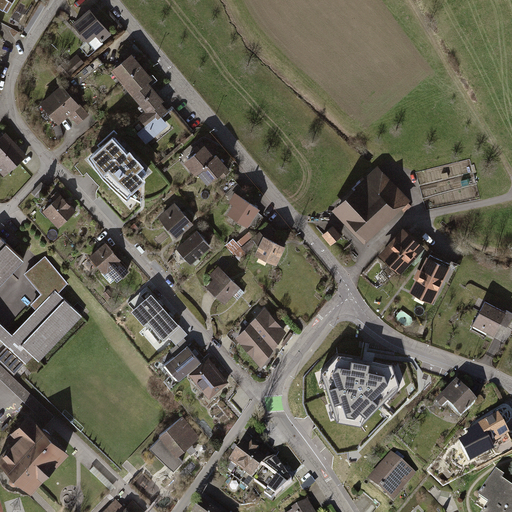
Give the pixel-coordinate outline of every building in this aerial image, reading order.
[(0,0),(0,1),(2,3),(0,6),(0,7),(7,12),(14,0),(0,0)] [(109,34),(90,11),(74,24),(88,40),(95,34),(101,41),(109,34)] [(134,54),(131,49),(124,55),(126,59),(122,62),(121,61),(115,66),(116,68),(115,69),(124,80),(141,66),(132,56),(134,54)] [(68,66),(64,62),(57,68),(66,78),(83,63),(77,57),(68,66)] [(102,64),(96,58),(73,78),(79,84),(102,64)] [(141,66),(124,80),(149,110),(140,118),(153,134),(163,126),(157,118),(166,111),(160,103),(162,100),(149,85),(156,79),(152,75),(150,77),(141,66)] [(87,115),(62,86),(42,104),(48,110),(49,109),(54,114),(52,116),(58,122),(69,113),(78,123),(87,115)] [(54,127),(57,138),(64,136),(60,125),(54,127)] [(150,136),(144,129),(139,134),(145,141),(150,136)] [(24,156),(5,134),(0,138),(0,162),(8,171),(24,156)] [(146,172),(115,137),(91,159),(126,197),(138,186),(137,184),(142,180),(140,178),(146,172)] [(197,152),(187,160),(198,172),(200,170),(214,157),(204,146),(201,143),(194,149),(197,152)] [(216,156),(214,157),(200,170),(210,181),(219,173),(222,177),(229,171),(226,168),(227,167),(216,156)] [(405,199),(388,181),(376,191),(366,181),(339,206),(367,236),(405,199)] [(47,188),(42,182),(32,192),(38,198),(47,188)] [(56,199),(44,210),(58,226),(75,210),(69,204),(70,203),(67,199),(65,200),(57,191),(52,196),(56,199)] [(229,214),(247,225),(258,208),(240,196),(229,214)] [(192,223),(175,203),(166,210),(168,213),(161,219),(176,236),(192,223)] [(332,242),(340,236),(332,227),(325,233),(332,242)] [(197,231),(178,247),(191,261),(210,245),(197,231)] [(262,243),(265,237),(260,232),(253,239),(255,242),(259,246),(262,243)] [(383,255),(399,269),(421,246),(405,232),(398,239),(396,238),(387,247),(389,249),(383,255)] [(240,248),(253,237),(249,233),(237,244),(240,248)] [(0,280),(22,257),(0,235),(0,280)] [(279,244),(265,237),(262,243),(264,244),(259,254),(276,262),(285,244),(280,241),(279,244)] [(244,251),(255,242),(253,239),(241,248),(244,251)] [(114,252),(106,243),(91,257),(104,272),(102,273),(111,283),(116,278),(118,280),(127,271),(117,260),(120,258),(119,257),(121,255),(116,250),(114,252)] [(449,263),(430,254),(422,270),(419,269),(415,276),(418,278),(412,290),(417,293),(415,297),(423,301),(425,297),(431,299),(449,263)] [(37,359),(81,314),(58,292),(66,282),(45,257),(25,273),(42,293),(32,304),(38,309),(14,334),(12,333),(12,334),(0,322),(0,337),(4,341),(8,345),(0,353),(0,360),(14,375),(33,355),(37,359)] [(244,291),(223,271),(209,286),(210,287),(209,288),(215,294),(216,293),(224,301),(231,293),(237,299),(244,291)] [(112,294),(108,289),(103,293),(107,298),(112,294)] [(178,325),(151,294),(134,309),(160,340),(178,325)] [(505,312),(485,301),(474,321),(489,329),(487,332),(493,335),(500,322),(507,326),(511,315),(511,312),(506,310),(505,312)] [(284,332),(264,309),(251,323),(273,348),(284,332)] [(261,364),(273,348),(251,323),(238,337),(261,364)] [(359,346),(360,333),(345,332),(344,345),(359,346)] [(0,345),(4,341),(0,337),(0,377),(41,416),(35,422),(42,429),(54,416),(0,364),(0,345)] [(200,361),(187,345),(164,364),(177,380),(189,370),(197,364),(200,361)] [(393,362),(337,354),(329,396),(337,420),(360,425),(400,385),(393,362)] [(197,364),(189,370),(209,395),(226,381),(220,373),(222,372),(219,368),(217,369),(208,359),(199,366),(197,364)] [(475,402),(458,384),(444,397),(461,415),(475,402)] [(0,458),(31,488),(66,452),(50,437),(50,434),(48,431),(45,429),(42,429),(35,422),(28,416),(7,438),(12,444),(0,456),(0,458)] [(199,438),(182,417),(160,435),(160,436),(150,447),(173,470),(183,461),(178,455),(199,438)] [(507,433),(498,417),(479,427),(481,429),(470,435),(472,439),(461,445),(469,460),(482,453),(479,446),(487,441),(488,443),(507,433)] [(249,449),(244,446),(231,463),(252,478),(262,465),(265,461),(255,454),(257,450),(252,446),(249,449)] [(412,473),(391,456),(384,465),(386,466),(376,478),(383,483),(380,487),(392,497),(412,473)] [(275,458),(265,461),(262,465),(278,477),(265,494),(271,499),(292,481),(275,458)] [(496,472),(481,494),(492,501),(484,511),(511,511),(511,493),(511,491),(511,488),(501,480),(503,477),(496,472)] [(116,500),(104,511),(130,511),(126,508),(125,509),(116,500)] [(195,511),(216,511),(202,502),(195,511)] [(312,511),(306,502),(293,510),(294,511),(312,511)]
